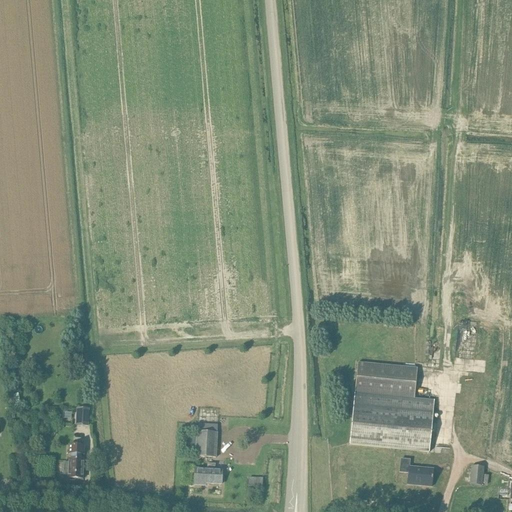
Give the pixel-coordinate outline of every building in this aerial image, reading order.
[(414,399),(417,369),(414,369),(357,363),(349,445),(428,453),(433,400),(414,399)] [(76,408),(76,425),(88,425),(89,409),(86,409),(76,408)] [(217,425),(197,424),(195,457),(215,458),(217,425)] [(68,475),(68,479),(69,479),(70,481),(75,481),(76,479),(82,480),(83,460),(81,460),(81,456),(84,456),(84,446),(82,446),(69,445),(69,454),(71,454),(71,459),(68,459),(68,463),(65,463),(65,465),(63,466),(63,471),(64,473),(64,475),(68,475)] [(400,460),(399,472),(407,473),(406,484),(431,487),(432,470),(408,468),(409,461),(400,460)] [(194,486),(201,486),(201,484),(220,485),(221,470),(215,469),(215,464),(206,464),(206,469),(195,468),(194,486)] [(481,486),(483,468),(471,466),(469,485),(481,486)] [(248,478),(248,486),(262,487),(262,478),(248,478)]
